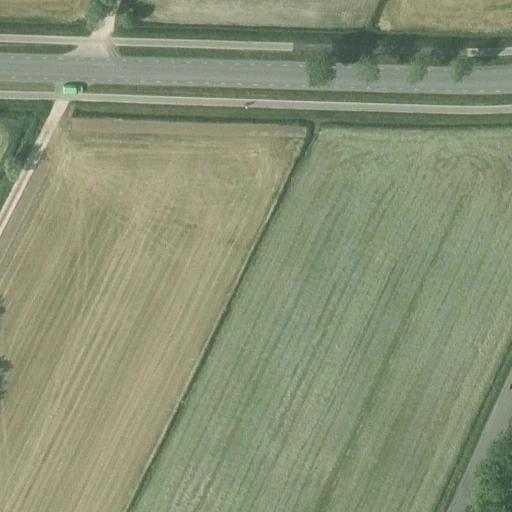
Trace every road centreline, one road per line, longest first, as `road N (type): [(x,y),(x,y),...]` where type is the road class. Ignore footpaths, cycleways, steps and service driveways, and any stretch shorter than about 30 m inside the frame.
road 1 (secondary): [(511,81),(0,68)]
road 2 (unclassified): [(511,385),(456,511)]
